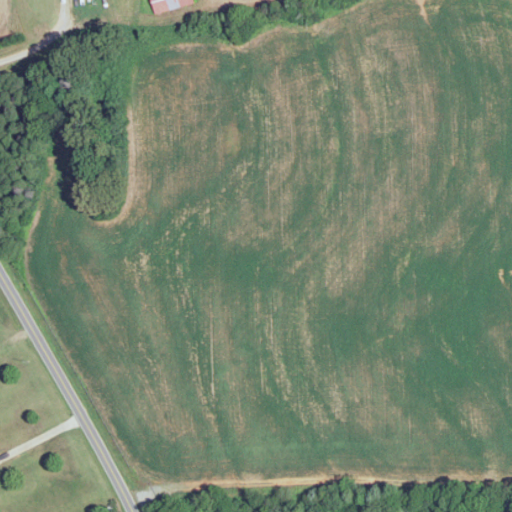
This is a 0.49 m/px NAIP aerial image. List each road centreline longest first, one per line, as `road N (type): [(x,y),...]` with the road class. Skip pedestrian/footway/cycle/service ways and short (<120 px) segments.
road 1 (track): [(128,503),(164,488),(271,481),(511,485)]
road 2 (residential): [(132,511),(0,272)]
